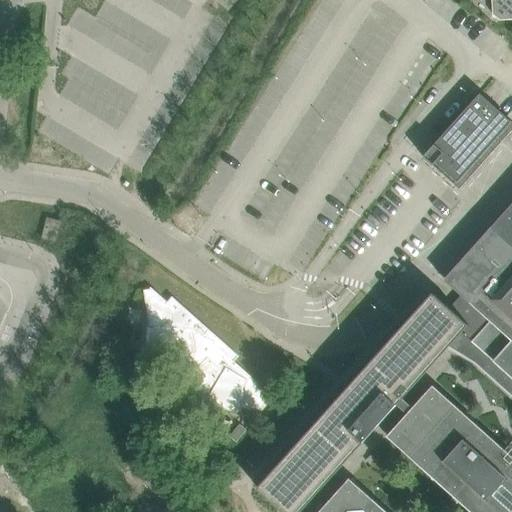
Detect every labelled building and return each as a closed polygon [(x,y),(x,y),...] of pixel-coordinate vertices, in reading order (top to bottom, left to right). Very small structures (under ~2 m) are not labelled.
[(511,0),(492,0),(492,1),(493,14),(500,21),(511,20),(511,0)] [(460,190),(461,190),(462,189),(461,189),(461,188),(511,131),(511,121),(479,92),(422,155),(423,156),(422,156),(460,190)] [(511,511),(511,204),(490,229),(444,280),(461,295),(450,308),(438,297),(433,292),(431,295),(414,314),(377,355),(258,488),(284,511),(301,511),(397,405),(408,414),(388,436),(472,511),(386,511),(350,479),(320,511),(511,511)] [(41,239),(57,243),(63,222),(47,218),(41,239)] [(151,289),(144,290),(149,325),(147,325),(145,361),(171,356),(186,379),(182,382),(201,411),(207,405),(240,412),(241,408),(260,412),(270,401),(273,398),(274,398),(274,397),(268,391),(235,362),(239,357),(173,297),(168,302),(151,287),(151,288),(151,289)] [(131,306),(128,318),(144,321),(146,309),(131,306)]
